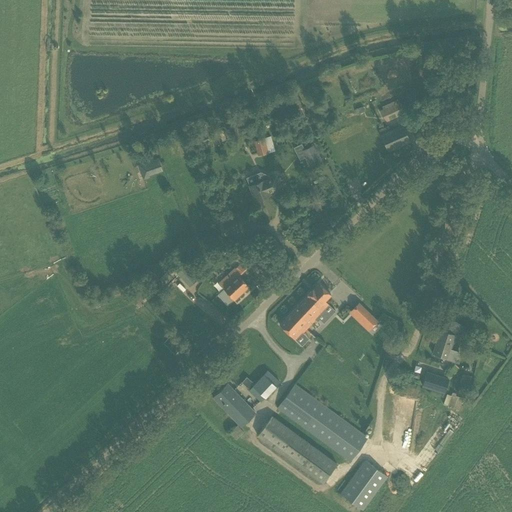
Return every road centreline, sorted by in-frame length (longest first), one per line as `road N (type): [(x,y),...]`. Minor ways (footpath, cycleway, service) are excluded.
road 1 (unclassified): [(47,511),(429,147),(473,150)]
road 2 (unclassified): [(473,150),(491,0)]
